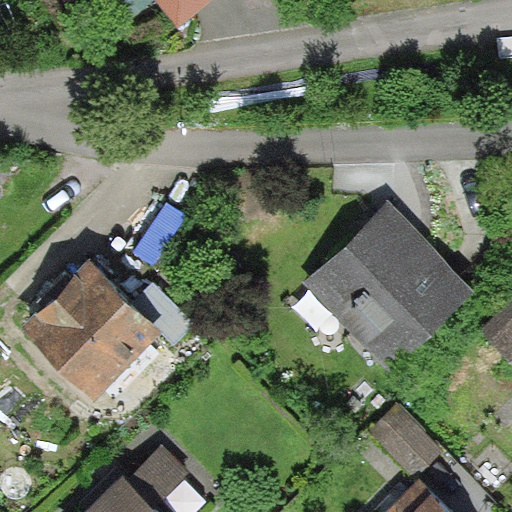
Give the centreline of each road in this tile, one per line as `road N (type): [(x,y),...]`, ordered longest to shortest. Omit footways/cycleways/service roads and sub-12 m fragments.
road 1 (residential): [(511,136),(162,151),(0,107)]
road 2 (residential): [(0,93),(511,24)]
